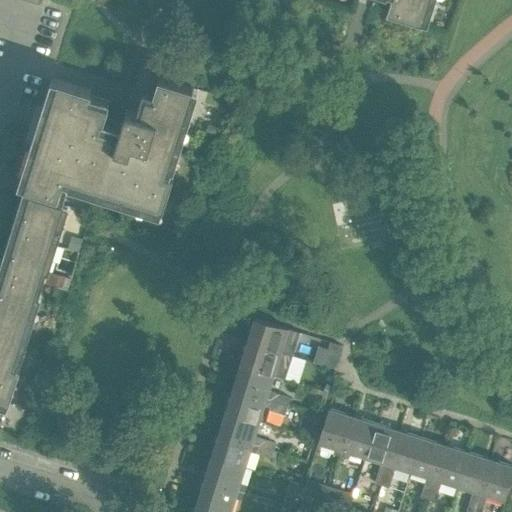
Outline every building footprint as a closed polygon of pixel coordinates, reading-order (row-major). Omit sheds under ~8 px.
[(390,0),(387,13),(421,23),(428,0),(390,0)] [(166,171),(172,152),(177,154),(178,150),(173,149),(193,87),(198,69),(143,52),(121,123),(104,118),(109,103),(94,98),(94,99),(89,98),(91,89),(57,79),(51,77),(42,105),(45,106),(40,121),(39,122),(38,123),(37,123),(31,143),(22,170),(28,172),(24,185),(58,196),(64,176),(81,182),(97,186),(163,207),(174,173),(166,171)] [(13,366),(63,204),(64,203),(29,192),(0,285),(0,399),(9,402),(19,368),(13,366)] [(283,345),(288,328),(254,318),(246,341),(302,359),(304,352),(283,345)] [(274,375),(279,359),(300,366),(302,359),(246,341),(239,365),(274,375)] [(339,354),(327,350),(323,366),(334,369),(339,354)] [(269,391),(274,375),(239,365),(232,388),(288,405),(290,398),(269,391)] [(288,405),(232,388),(225,410),(259,421),(264,405),(286,412),(288,405)] [(341,456),(353,415),(329,408),(318,442),(335,448),(333,453),(341,456)] [(254,437),(259,421),(225,410),(218,434),(273,451),(276,443),(254,437)] [(366,457),(377,423),(353,415),(341,456),(347,458),(349,452),(366,457)] [(382,485),(400,430),(377,423),(366,457),(381,462),(374,483),(382,485)] [(410,471),(421,437),(400,430),(382,485),(388,487),(395,466),(410,471)] [(273,451),(218,434),(210,457),(245,467),(250,451),(271,457),(273,451)] [(427,500),(445,444),(421,437),(410,471),(427,476),(420,497),(427,500)] [(457,486),(468,451),(445,444),(427,500),(434,502),(441,481),(457,486)] [(467,511),(473,511),(490,458),(468,451),(457,486),(472,490),(466,511),(467,511)] [(240,483),(245,467),(210,457),(203,479),(243,492),(246,485),(240,483)] [(503,500),(511,471),(511,464),(490,458),(473,511),(481,511),(486,495),(503,500)] [(226,511),(230,511),(236,497),(241,499),(243,492),(203,479),(196,503),(226,511)] [(320,493),(323,484),(307,479),(304,488),(320,493)] [(293,499),(298,484),(290,481),(285,497),(293,499)] [(351,503),(354,494),(339,489),(336,498),(351,503)] [(226,511),(196,503),(193,511),(226,511)]
